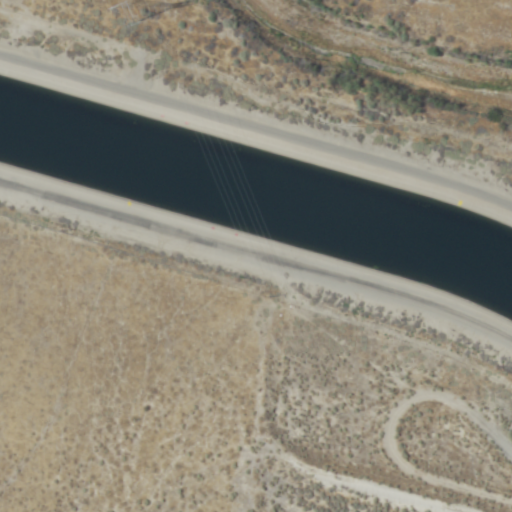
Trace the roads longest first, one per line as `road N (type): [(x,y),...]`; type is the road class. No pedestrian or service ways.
road 1 (residential): [(511,204),(0,58)]
road 2 (residential): [(511,501),(401,470),(392,431),(409,400),(429,394),(449,399),(511,450)]
road 3 (residential): [(296,466),(465,511)]
